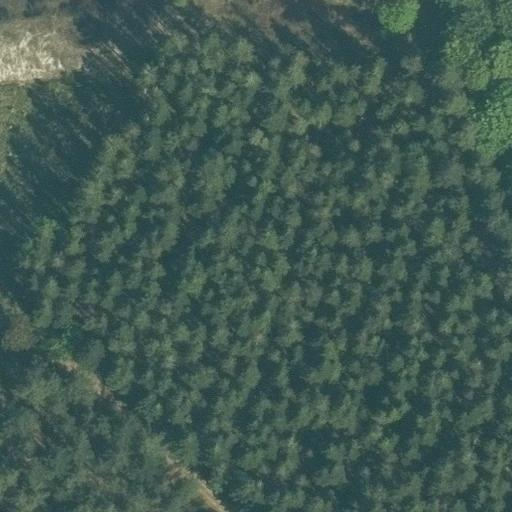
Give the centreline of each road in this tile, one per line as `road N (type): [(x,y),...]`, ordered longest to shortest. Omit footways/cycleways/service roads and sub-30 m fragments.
road 1 (track): [(233,511),(0,289)]
road 2 (unclassified): [(511,211),(426,0)]
